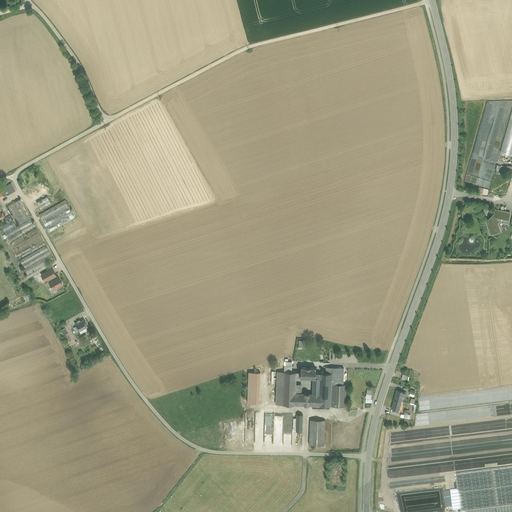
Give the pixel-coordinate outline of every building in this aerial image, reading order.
[(475,185),(489,188),(494,167),(490,166),(491,160),(496,161),(498,154),(493,153),(493,154),(488,153),(487,156),(484,155),(478,182),(476,181),(475,185)] [(3,188),(6,195),(15,190),(11,183),(3,188)] [(47,196),(37,202),(41,209),(51,203),(47,196)] [(20,199),(7,205),(17,224),(18,225),(31,218),(20,199)] [(65,200),(39,214),(49,232),(75,217),(65,200)] [(504,211),(503,210),(503,211),(500,211),(500,212),(499,211),(495,210),(494,215),(491,219),(486,220),(487,223),(489,223),(491,228),(489,229),(491,234),(500,231),(497,223),(499,220),(508,222),(509,218),(505,217),(503,214),(504,211)] [(18,226),(18,225),(17,224),(16,225),(12,219),(6,222),(0,225),(4,232),(9,241),(23,234),(22,233),(18,226)] [(18,226),(22,233),(35,226),(31,219),(18,226)] [(36,228),(10,243),(19,258),(45,244),(36,228)] [(45,245),(19,260),(28,274),(54,260),(45,245)] [(42,275),(45,280),(55,274),(52,269),(42,275)] [(62,284),(58,276),(49,281),(53,289),(62,284)] [(76,325),(78,330),(87,326),(83,319),(75,324),(76,325)] [(316,366),(300,366),(300,371),(300,376),(313,377),(315,377),(316,372),(316,366)] [(276,403),(283,403),(284,370),(277,370),(276,403)] [(296,370),(292,370),(284,370),(283,403),(304,404),(304,393),(301,392),(299,392),(295,392),(296,386),(296,384),(296,376),(296,370)] [(260,372),(248,371),(247,402),(259,403),(260,372)] [(343,379),(343,373),(331,373),(331,377),(331,383),(334,383),(343,383),(343,379)] [(309,393),(308,404),(330,405),(331,383),(331,377),(315,377),(313,377),(312,393),(309,393)] [(343,383),(334,383),(334,405),(348,405),(349,383),(343,383)] [(405,396),(406,392),(396,389),(392,408),(399,410),(403,396),(405,396)] [(326,420),(311,419),(310,444),(325,445),(326,420)] [(511,511),(511,470),(454,477),(458,511),(511,511)]
